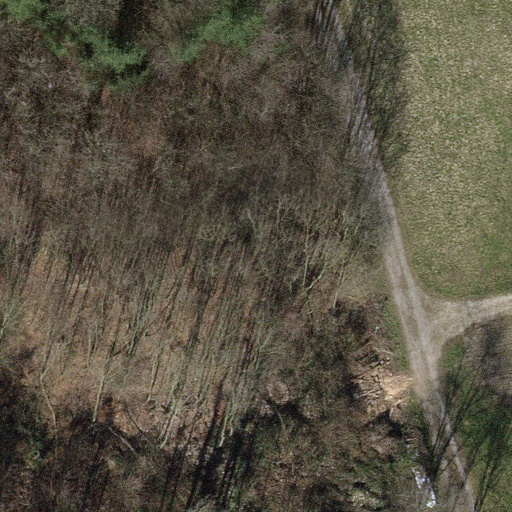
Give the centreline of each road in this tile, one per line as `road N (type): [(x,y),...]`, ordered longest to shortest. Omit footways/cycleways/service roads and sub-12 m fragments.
road 1 (track): [(417,321),(322,0)]
road 2 (track): [(472,511),(417,321)]
